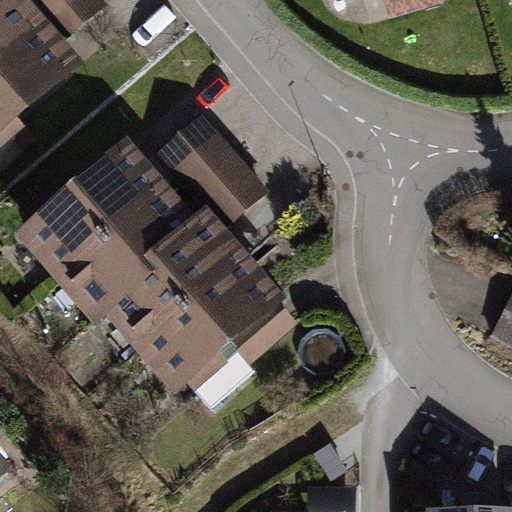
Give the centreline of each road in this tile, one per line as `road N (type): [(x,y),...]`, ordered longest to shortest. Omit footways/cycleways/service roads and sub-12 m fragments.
road 1 (residential): [(222,0),(320,116),(399,159),(465,166),(511,147)]
road 2 (track): [(405,324),(259,448),(204,511)]
